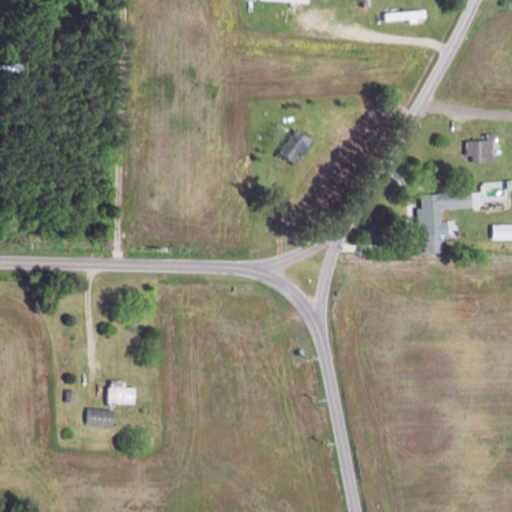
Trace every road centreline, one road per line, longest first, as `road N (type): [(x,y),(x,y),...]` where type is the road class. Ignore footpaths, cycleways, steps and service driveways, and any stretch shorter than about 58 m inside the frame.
road 1 (residential): [(319,330),(339,235),(474,0)]
road 2 (secondary): [(0,261),(255,270),(290,288),(319,330)]
road 3 (secondary): [(355,511),(319,330)]
